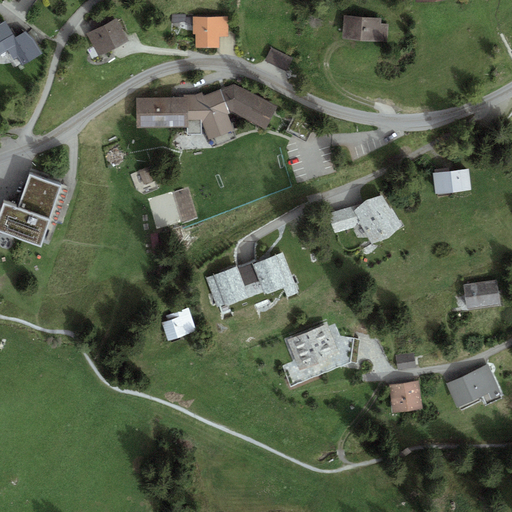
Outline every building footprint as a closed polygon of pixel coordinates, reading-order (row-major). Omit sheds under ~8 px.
[(94,30),(87,34),(99,57),(130,41),(117,18),(112,21),(108,12),(89,21),(94,30)] [(193,25),(193,16),(186,16),(186,14),(172,14),(172,23),(185,22),(193,25)] [(382,18),(344,15),(342,39),(387,42),(388,24),(381,24),(382,18)] [(229,16),(193,16),(193,25),(193,34),(195,34),(195,48),(219,48),(219,36),(229,36),(229,16)] [(6,21),(0,24),(0,54),(8,50),(13,60),(18,57),(22,66),(43,54),(34,38),(26,31),(15,37),(6,21)] [(293,58),(271,48),(265,61),(287,71),(293,58)] [(187,127),(187,135),(202,135),(202,122),(210,144),(235,135),(228,115),(230,111),(266,130),(278,106),(234,84),(203,96),(202,92),(196,95),(183,95),(183,97),(187,97),(188,127),(187,127)] [(183,97),(136,98),(136,128),(187,127),(188,127),(187,97),(183,97)] [(293,118),(286,131),(305,140),(311,127),(293,118)] [(139,171),(144,185),(154,181),(148,167),(139,171)] [(469,169),(433,173),(435,194),(471,190),(469,169)] [(62,185),(28,173),(17,207),(3,202),(0,212),(0,232),(41,247),(47,229),(62,185)] [(69,187),(62,185),(47,229),(54,232),(69,187)] [(181,223),(199,219),(193,189),(175,193),(181,223)] [(391,209),(381,195),(366,201),(354,210),(352,206),(329,214),(335,234),(355,227),(358,222),(371,244),(403,225),(392,208),(391,209)] [(206,277),(218,308),(247,297),(243,286),(259,279),(264,294),(283,287),(287,297),(299,292),(283,251),(238,268),(237,265),(206,277)] [(497,280),(464,285),(467,309),(501,304),(497,280)] [(162,322),(168,341),(197,331),(189,307),(165,315),(167,321),(162,322)] [(327,322),(287,339),(295,361),(282,366),(291,387),(323,374),(319,362),(340,354),(327,322)] [(343,337),(340,354),(339,360),(352,362),(355,362),(360,340),(343,337)] [(413,352),(395,355),(398,370),(416,367),(413,352)] [(319,362),(323,374),(352,362),(339,360),(340,354),(319,362)] [(488,364),(446,383),(457,408),(482,397),(486,406),(502,399),(500,395),(501,394),(488,364)] [(419,381),(389,385),(393,413),(423,409),(419,381)]
